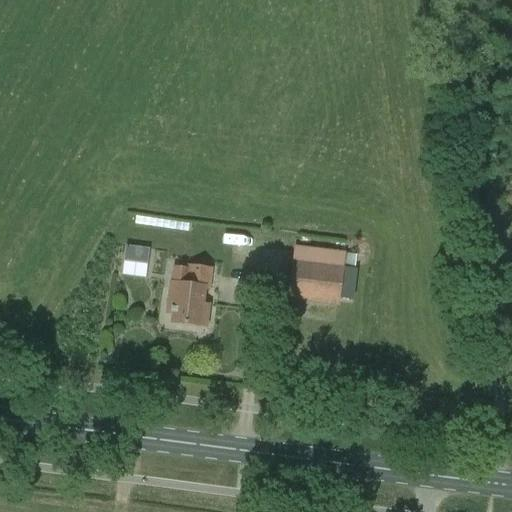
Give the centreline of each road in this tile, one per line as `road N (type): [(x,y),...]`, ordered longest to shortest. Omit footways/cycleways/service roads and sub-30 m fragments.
road 1 (primary): [(511,485),(0,419)]
road 2 (track): [(493,482),(499,395),(440,0)]
